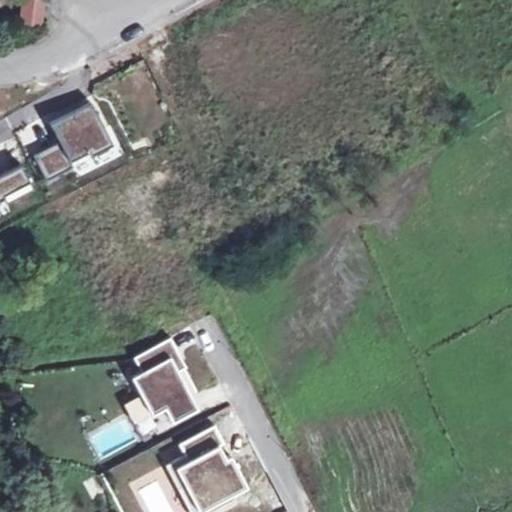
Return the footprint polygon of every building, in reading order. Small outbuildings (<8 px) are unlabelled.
[(29,0),(41,0),(44,1),(44,0),(24,0),(21,20),(41,23),(42,19),(27,16),(29,0)] [(42,19),(44,1),(41,0),(29,0),(27,16),(42,19)] [(94,97),(55,117),(64,135),(39,148),(51,172),(76,159),(74,153),(92,144),(94,148),(115,137),(94,97)] [(28,156),(3,169),(0,162),(0,193),(11,187),(14,194),(40,180),(28,156)] [(170,337),(133,356),(141,371),(131,376),(151,413),(164,407),(171,421),(197,408),(178,371),(170,357),(179,353),(170,337)] [(179,353),(170,357),(178,371),(186,366),(179,353)] [(215,426),(177,444),(183,457),(166,465),(188,511),(208,511),(248,493),(215,426)]
